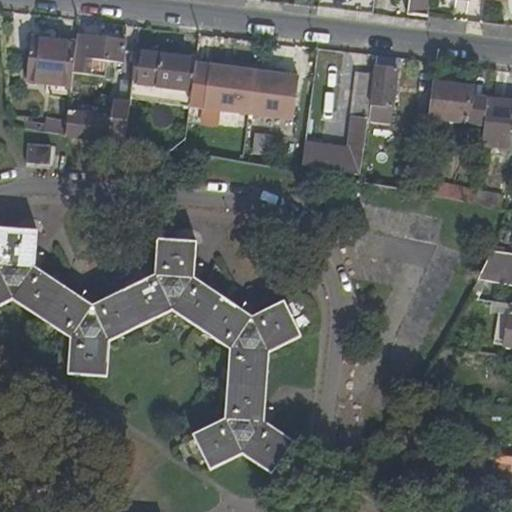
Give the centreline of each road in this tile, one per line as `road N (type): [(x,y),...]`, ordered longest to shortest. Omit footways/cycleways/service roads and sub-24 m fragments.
road 1 (residential): [(511,54),(74,0)]
road 2 (residential): [(320,431),(372,371),(412,290),(420,251),(296,234)]
road 3 (residential): [(0,189),(31,184),(279,211),(296,234)]
road 4 (residential): [(296,234),(322,269),(331,313),(320,431)]
